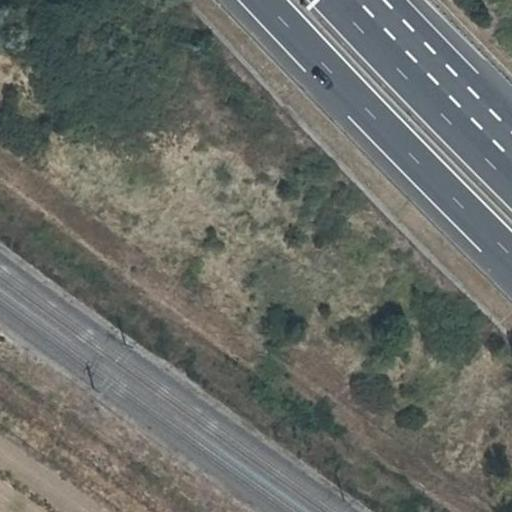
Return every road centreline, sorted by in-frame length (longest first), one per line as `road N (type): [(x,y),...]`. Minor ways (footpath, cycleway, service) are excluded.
road 1 (motorway): [(261,0),(511,257)]
road 2 (motorway): [(511,154),(371,13)]
